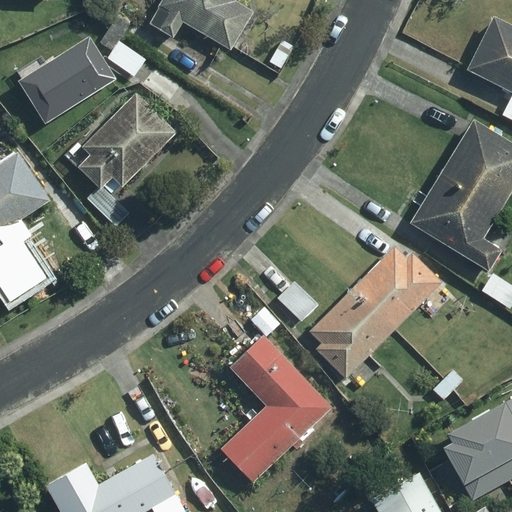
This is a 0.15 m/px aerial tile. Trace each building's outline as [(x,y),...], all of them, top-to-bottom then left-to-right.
[(168,35),(177,19),(226,48),(247,12),(229,1),(230,0),(157,0),(145,22),(168,35)] [(108,28),(119,35),(127,24),(116,17),(108,28)] [(511,29),(488,18),(463,69),(511,93),(511,29)] [(115,41),(119,35),(108,28),(99,42),(110,49),(104,57),(131,75),(141,59),(115,41)] [(14,81),(39,122),(110,79),(84,37),(32,69),(28,63),(15,71),(19,78),(14,81)] [(277,67),(289,46),(279,40),(266,61),(277,67)] [(106,175),(117,185),(169,132),(130,94),(78,147),(86,155),(74,166),(95,187),(106,175)] [(442,175),(496,208),(511,180),(511,148),(468,121),(436,172),(442,175)] [(12,154),(0,161),(0,232),(6,229),(4,226),(42,200),(12,154)] [(477,240),(496,208),(442,175),(436,172),(407,220),(486,268),(496,250),(477,240)] [(96,187),(85,198),(112,224),(123,212),(96,187)] [(353,289),(391,327),(436,282),(408,254),(402,260),(389,248),(350,286),(353,289)] [(511,288),(490,273),(479,289),(506,307),(511,298),(511,288)] [(341,377),(391,327),(353,289),(350,286),(300,336),(341,377)] [(258,309),(244,322),(258,336),(263,341),(276,328),(258,309)] [(326,408),(257,337),(226,367),(263,404),(217,448),(249,481),(287,444),(291,449),(298,443),(294,438),(326,408)] [(442,378),(451,388),(460,379),(451,369),(442,378)] [(441,398),(451,388),(442,378),(432,388),(441,398)] [(440,447),(468,499),(511,474),(511,396),(441,436),(445,444),(440,447)] [(81,464),(43,485),(57,511),(175,511),(180,509),(150,455),(94,486),(81,464)] [(435,511),(415,474),(366,501),(372,511),(435,511)]
